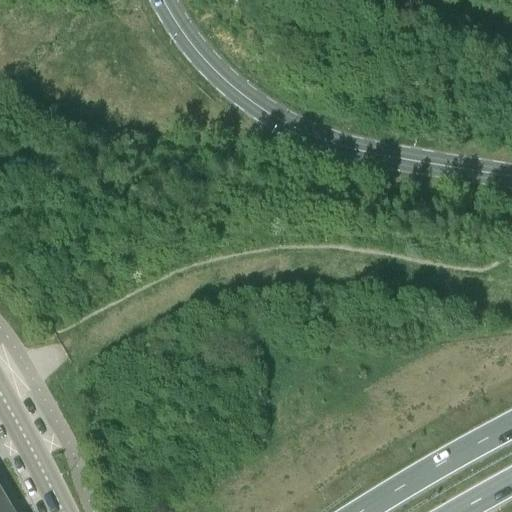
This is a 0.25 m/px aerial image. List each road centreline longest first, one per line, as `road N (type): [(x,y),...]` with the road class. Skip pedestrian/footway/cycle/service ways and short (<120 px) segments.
road 1 (tertiary): [(161,0),(204,60),(305,132),(349,149),(511,177)]
road 2 (trunk): [(511,421),(354,511)]
road 3 (secondary): [(0,393),(62,511)]
